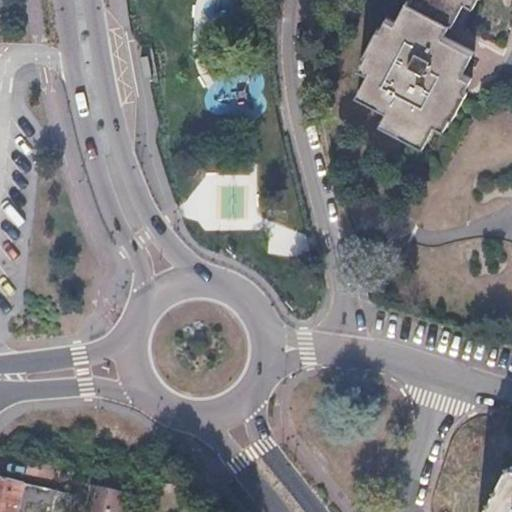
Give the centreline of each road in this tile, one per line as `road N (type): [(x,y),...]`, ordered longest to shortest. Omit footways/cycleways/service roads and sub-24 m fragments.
road 1 (residential): [(299,0),(303,110),(347,346)]
road 2 (tertiary): [(214,282),(165,241),(131,182),(88,0)]
road 3 (tertiary): [(74,77),(92,159),(142,264),(147,305)]
road 4 (tertiary): [(0,382),(151,399)]
road 5 (residential): [(429,372),(426,440),(408,511)]
road 6 (tertiary): [(132,334),(108,347),(0,369)]
road 7 (tertiary): [(315,511),(264,442),(251,399)]
road 8 (tertiary): [(198,420),(278,511)]
road 9 (residential): [(0,107),(4,71),(14,59),(41,56),(74,77)]
